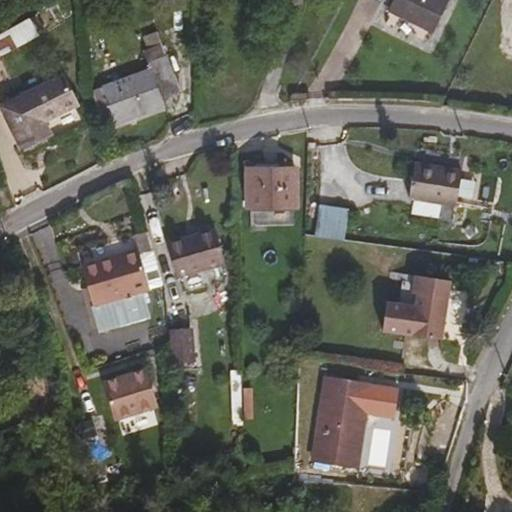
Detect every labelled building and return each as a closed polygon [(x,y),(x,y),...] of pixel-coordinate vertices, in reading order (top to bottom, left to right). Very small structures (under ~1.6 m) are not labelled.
[(455,2),(451,0),(401,0),(396,10),(439,32),(455,2)] [(164,50),(155,27),(141,32),(146,43),(140,46),(144,58),(164,50)] [(0,37),(0,58),(1,60),(19,50),(9,33),(0,37)] [(159,95),(179,87),(165,50),(164,50),(144,58),(147,66),(91,89),(100,112),(111,107),(117,120),(145,109),(140,98),(157,90),(159,95)] [(26,106),(64,86),(48,55),(0,81),(0,113),(19,151),(44,137),(26,106)] [(162,102),(159,95),(157,90),(140,98),(145,109),(162,102)] [(458,206),(463,171),(416,164),(410,199),(458,206)] [(297,215),(298,177),(250,174),(249,213),(297,215)] [(164,287),(146,233),(75,256),(102,334),(149,318),(141,295),(164,287)] [(224,267),(216,234),(166,247),(176,281),(224,267)] [(481,315),(483,287),(419,281),(418,296),(422,297),(418,339),(452,343),(455,324),(449,323),(450,312),(481,315)] [(168,329),(169,365),(195,365),(194,329),(168,329)] [(156,409),(143,372),(100,385),(113,423),(156,409)] [(369,406),(371,386),(329,379),(327,402),(369,406)] [(365,434),(369,406),(327,402),(325,429),(365,434)] [(123,489),(105,434),(75,443),(83,456),(85,473),(84,493),(123,489)]
